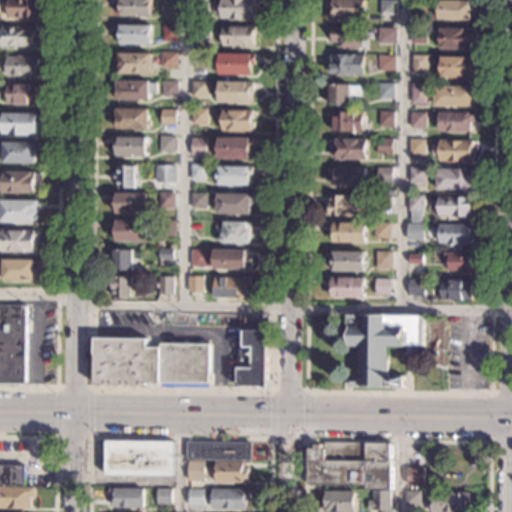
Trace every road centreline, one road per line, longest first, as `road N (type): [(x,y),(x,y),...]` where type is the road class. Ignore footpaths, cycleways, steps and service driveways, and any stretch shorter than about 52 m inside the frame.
road 1 (residential): [(291,511),(297,0)]
road 2 (secondary): [(511,418),(0,413)]
road 3 (residential): [(75,511),(79,0)]
road 4 (residential): [(508,511),(511,0)]
